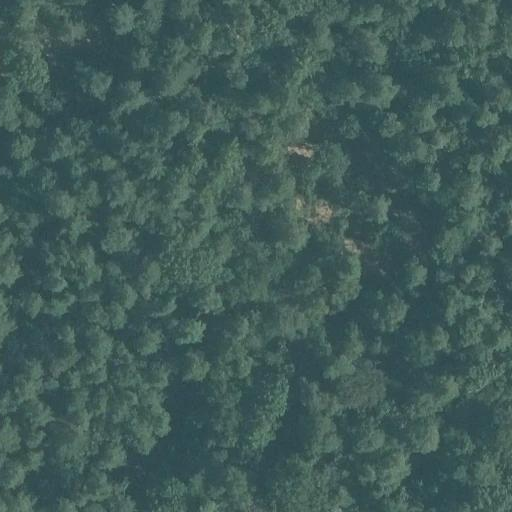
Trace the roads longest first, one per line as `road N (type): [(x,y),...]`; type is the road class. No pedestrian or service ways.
road 1 (track): [(0,131),(65,181),(222,270),(257,172),(340,11)]
road 2 (track): [(114,511),(177,390),(222,270)]
road 3 (track): [(511,115),(434,46),(376,18),(340,11)]
